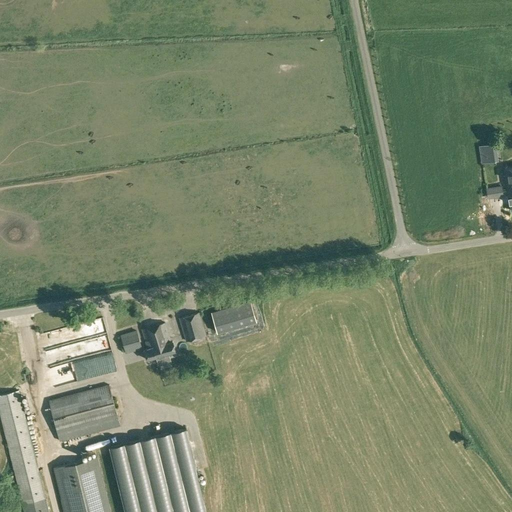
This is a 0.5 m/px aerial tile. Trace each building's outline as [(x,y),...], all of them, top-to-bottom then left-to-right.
[(482,162),(496,160),(494,143),(479,145),(482,162)] [(487,198),(503,195),(501,185),(486,187),(487,198)] [(250,296),(210,308),(217,330),(256,318),(250,296)] [(206,334),(199,311),(179,317),(187,340),(206,334)] [(106,318),(45,332),(49,350),(74,344),(77,361),(102,356),(105,368),(108,368),(110,374),(118,372),(106,318)] [(165,321),(142,328),(148,348),(144,349),(147,359),(156,356),(169,353),(175,351),(173,341),(171,341),(165,321)] [(136,329),(120,334),(126,352),(142,347),(136,329)] [(60,392),(76,388),(75,383),(58,387),(60,392)] [(120,424),(109,384),(49,400),(59,440),(120,424)] [(0,410),(25,511),(47,511),(18,390),(0,394),(0,410)] [(126,511),(203,511),(193,471),(196,470),(186,428),(110,446),(126,511)] [(111,511),(98,455),(53,466),(64,511),(111,511)]
